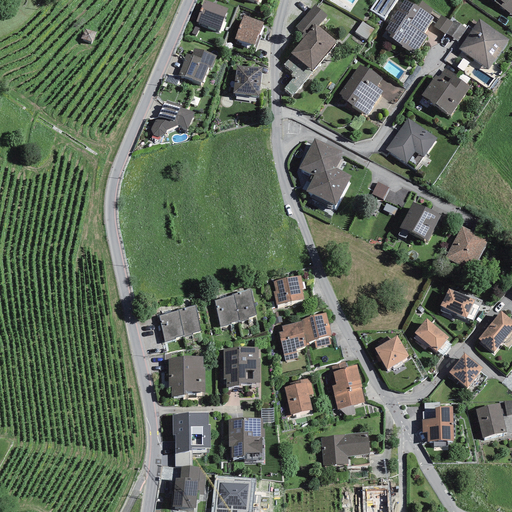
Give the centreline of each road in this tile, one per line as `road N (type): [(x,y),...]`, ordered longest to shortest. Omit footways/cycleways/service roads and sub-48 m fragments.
road 1 (tertiary): [(153,469),(151,410),(111,224),(115,180),(186,0)]
road 2 (residential): [(270,114),(290,212),(333,319),(386,401)]
road 3 (residential): [(437,49),(362,159),(270,114)]
road 4 (residential): [(511,294),(422,396),(386,401)]
road 5 (unknown): [(141,367),(263,341)]
